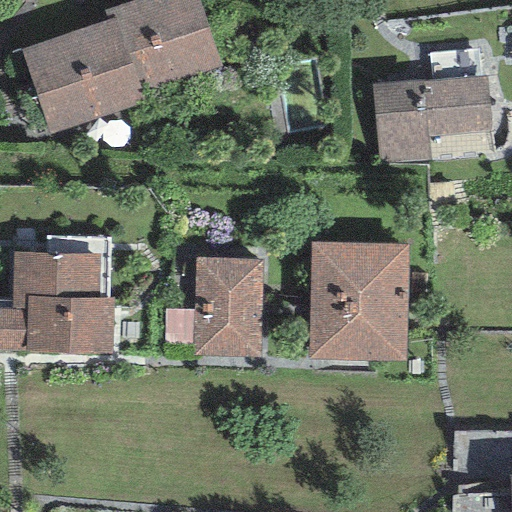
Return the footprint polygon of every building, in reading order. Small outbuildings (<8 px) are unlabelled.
[(198,0),(135,0),(104,10),(107,20),(115,17),(140,89),(219,64),(198,0)] [(144,103),(140,89),(115,17),(107,20),(20,49),(49,136),(144,103)] [(488,78),(372,83),(376,162),(429,160),(428,134),(490,131),(488,78)] [(407,244),(310,242),(308,359),(405,361),(407,244)] [(98,255),(12,253),(11,309),(0,308),(0,349),(24,350),(24,352),(110,354),(111,299),(97,299),(98,255)] [(260,258),(194,257),(194,311),(193,349),(193,357),(259,358),(260,258)] [(193,349),(194,311),(164,310),(163,348),(193,349)]
